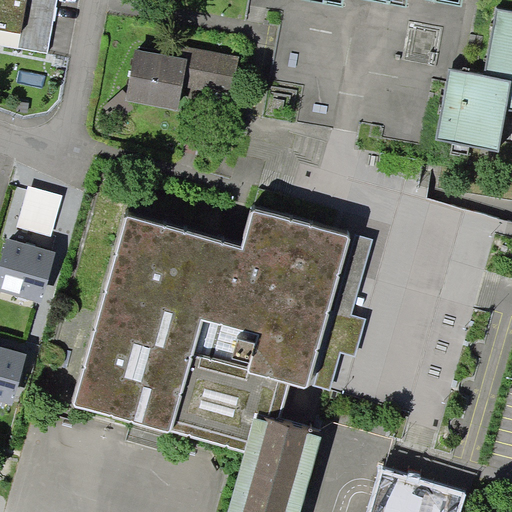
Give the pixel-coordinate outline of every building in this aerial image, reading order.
[(0,0),(0,25),(2,26),(1,42),(51,54),(59,0),(0,0)] [(511,11),(506,10),(495,67),(454,60),(439,141),(506,153),(511,120),(511,11)] [(196,55),(141,45),(132,93),(187,103),(196,55)] [(346,232),(242,204),(232,241),(118,211),(68,401),(236,445),(246,410),(262,414),(272,379),(305,387),(346,232)] [(62,216),(24,210),(16,254),(54,260),(62,216)] [(262,414),(246,410),(236,445),(218,511),(294,511),(315,431),(262,414)] [(460,511),(465,494),(381,468),(368,511),(460,511)]
